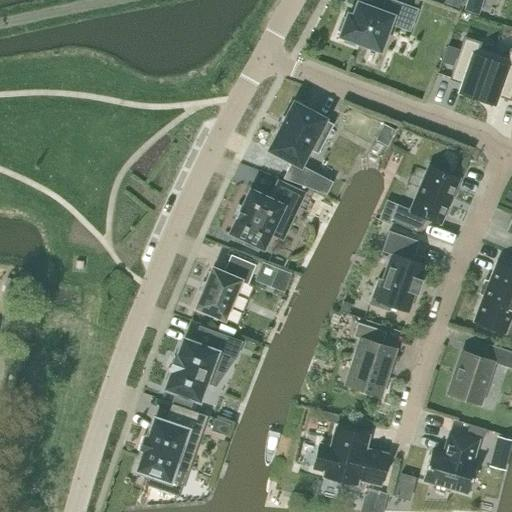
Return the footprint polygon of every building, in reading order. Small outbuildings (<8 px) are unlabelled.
[(409,30),(416,10),(389,0),(385,0),(381,12),(358,4),(353,17),(348,15),(347,19),(343,18),(338,30),(342,31),(341,35),(345,37),(344,41),(354,45),(355,41),(379,50),(389,23),(409,30)] [(477,0),(465,0),(463,10),(477,15),(482,2),(477,0)] [(460,93),(477,99),(493,53),(478,48),(479,43),(465,38),(451,78),(463,83),(460,93)] [(493,53),(477,99),(493,105),(497,95),(509,99),(511,91),(511,50),(508,58),(493,53)] [(268,150),(300,167),(309,149),(317,153),(333,124),(324,120),(325,119),(293,102),(284,119),(283,118),(275,132),(277,133),(268,150)] [(420,235),(425,222),(439,227),(458,183),(427,171),(409,214),(396,209),(390,223),(420,235)] [(318,174),(312,186),(324,192),(330,180),(318,174)] [(278,181),(269,199),(249,189),(229,232),(245,240),(243,244),(257,250),(259,246),(262,248),(281,209),(292,214),(303,193),(278,181)] [(418,241),(388,231),(379,255),(390,258),(382,280),(377,278),(368,304),(393,313),(395,308),(407,312),(414,293),(416,293),(420,281),(418,280),(423,265),(412,260),(418,241)] [(195,307),(223,319),(239,280),(246,283),(253,265),(231,256),(224,273),(212,268),(206,282),(204,282),(200,292),(201,293),(195,307)] [(276,267),(261,261),(254,280),(269,286),(276,267)] [(511,314),(511,267),(496,262),(473,321),(505,333),(511,314)] [(16,279),(7,277),(2,301),(11,303),(16,279)] [(342,301),(339,311),(348,314),(351,304),(342,301)] [(10,312),(8,321),(31,327),(34,317),(10,312)] [(359,319),(354,333),(362,336),(346,378),(378,390),(394,347),(383,343),(387,330),(359,319)] [(165,388),(199,400),(216,351),(234,357),(239,341),(198,327),(193,343),(182,339),(176,356),(173,355),(168,370),(171,371),(165,388)] [(479,404),(493,362),(511,368),(511,352),(488,345),(483,358),(462,351),(448,394),(479,404)] [(147,482),(177,493),(203,417),(173,406),(167,424),(154,419),(148,438),(146,438),(142,449),(144,450),(137,469),(150,473),(147,482)] [(336,424),(338,415),(318,410),(316,419),(336,424)] [(228,424),(213,419),(209,430),(224,435),(228,424)] [(379,484),(387,455),(365,449),(368,436),(336,428),(331,447),(319,444),(313,468),(325,471),(324,476),(356,484),(357,479),(379,484)] [(444,455),(431,451),(423,480),(467,493),(476,464),(471,463),(478,440),(449,432),(444,449),(446,450),(444,455)] [(497,436),(489,465),(504,469),(511,440),(497,436)] [(406,475),(400,498),(416,502),(422,479),(406,475)] [(363,495),(359,511),(382,511),(387,494),(367,489),(365,496),(363,495)]
